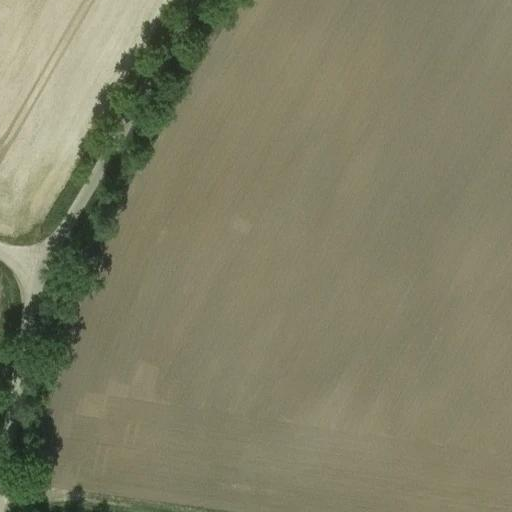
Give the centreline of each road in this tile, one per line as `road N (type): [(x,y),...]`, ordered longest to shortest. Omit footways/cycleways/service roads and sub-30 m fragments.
road 1 (unclassified): [(197,0),(43,263)]
road 2 (unclassified): [(43,263),(12,361),(0,438)]
